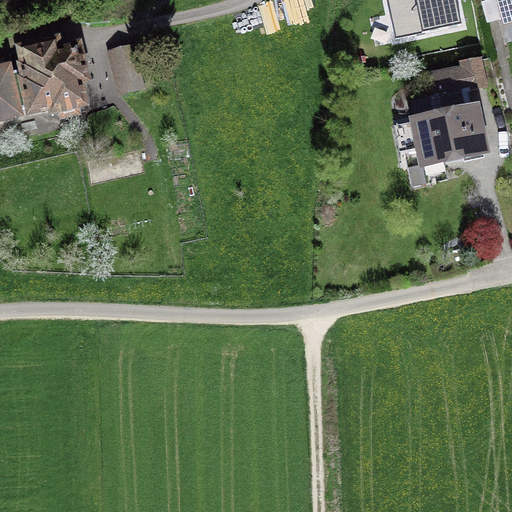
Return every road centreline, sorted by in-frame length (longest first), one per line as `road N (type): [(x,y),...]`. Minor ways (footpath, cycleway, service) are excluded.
road 1 (track): [(320,511),(315,311),(0,315)]
road 2 (unclassified): [(511,274),(315,311)]
